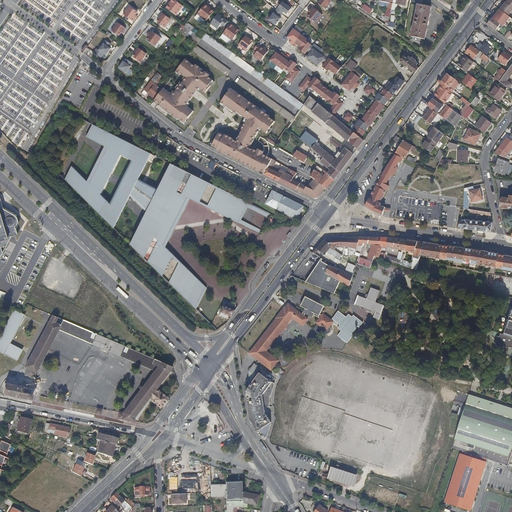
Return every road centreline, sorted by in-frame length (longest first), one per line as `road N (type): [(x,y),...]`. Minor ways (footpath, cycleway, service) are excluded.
road 1 (primary): [(329,213),(489,0)]
road 2 (primary): [(189,337),(0,156)]
road 3 (residential): [(320,208),(171,131),(105,73)]
road 4 (primary): [(0,176),(181,351)]
road 5 (primary): [(463,19),(320,208)]
road 6 (unknown): [(77,91),(267,197)]
road 7 (unclassified): [(497,244),(329,213)]
road 8 (primary): [(230,346),(329,213)]
road 9 (primary): [(320,208),(225,336)]
road 10 (tertiary): [(151,433),(0,401)]
road 11 (unclassified): [(497,244),(485,160),(511,116)]
